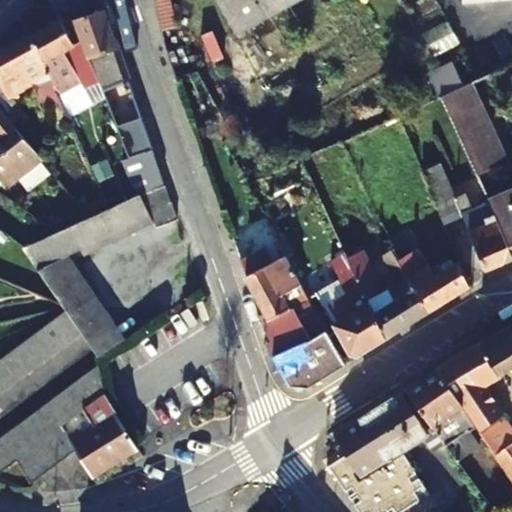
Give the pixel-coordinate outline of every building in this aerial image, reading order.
[(219,0),(239,32),(268,14),(260,0),(219,0)] [(260,0),(268,14),(288,4),(294,0),(260,0)] [(283,40),(302,29),(288,4),(268,14),(283,40)] [(109,105),(112,104),(124,137),(145,130),(103,9),(75,20),(96,76),(98,79),(109,105)] [(98,79),(96,76),(81,43),(64,50),(63,48),(69,45),(56,18),(27,33),(38,54),(54,90),(80,79),(82,86),(98,79)] [(27,33),(0,46),(0,72),(22,61),(37,97),(41,95),(46,104),(48,109),(60,103),(54,90),(38,54),(27,33)] [(439,95),(464,84),(457,68),(432,79),(439,95)] [(0,106),(15,125),(28,114),(27,113),(14,98),(2,82),(0,82),(0,106)] [(439,95),(437,96),(475,173),(503,161),(468,82),(464,84),(439,95)] [(0,128),(5,134),(15,125),(0,106),(0,128)] [(15,125),(5,134),(0,137),(0,169),(2,169),(12,182),(18,177),(26,189),(49,172),(41,161),(43,159),(15,125)] [(151,148),(145,130),(124,137),(122,137),(129,155),(151,148)] [(129,155),(145,191),(163,183),(151,148),(129,155)] [(142,192),(145,191),(129,155),(119,161),(135,196),(142,192)] [(169,201),(163,183),(145,191),(142,192),(149,208),(169,201)] [(433,199),(444,225),(463,218),(484,269),(511,257),(511,253),(493,211),(489,201),(485,194),(480,196),(483,205),(471,210),(465,194),(455,198),(452,191),(434,198),(433,199)] [(511,253),(511,191),(507,193),(511,204),(511,212),(502,217),(499,209),(493,211),(511,253)] [(81,254),(152,222),(154,228),(176,219),(169,201),(149,208),(142,192),(135,196),(108,208),(89,216),(57,231),(22,247),(64,305),(68,310),(83,331),(99,354),(125,337),(64,253),(77,247),(81,254)] [(511,212),(511,204),(507,193),(489,201),(493,211),(499,209),(502,217),(511,212)] [(246,276),(268,319),(296,304),(304,319),(293,325),(290,319),(273,328),(277,334),(268,339),(264,341),(270,352),(301,339),(303,342),(325,330),(316,315),(316,312),(278,239),(241,257),(241,259),(249,274),(246,276)] [(469,286),(459,261),(444,269),(433,276),(426,264),(418,269),(404,244),(397,247),(392,250),(427,312),(469,286)] [(427,312),(392,250),(383,255),(397,283),(381,293),(362,252),(348,258),(368,301),(386,339),(427,312)] [(426,264),(433,276),(444,269),(438,258),(426,264)] [(386,339),(368,301),(332,323),(349,355),(359,356),(386,339)] [(0,359),(0,363),(12,383),(83,331),(68,310),(0,359)] [(498,414),(480,384),(462,354),(436,369),(473,426),(511,487),(511,323),(479,344),(496,374),(511,365),(511,442),(496,417),(498,414)] [(344,363),(325,330),(303,342),(301,339),(270,352),(286,381),(305,388),(344,363)] [(479,344),(462,354),(480,384),(496,374),(479,344)] [(0,363),(0,391),(12,383),(0,363)] [(76,448),(92,475),(138,448),(103,389),(96,370),(93,365),(30,410),(59,459),(76,448)] [(404,389),(441,448),(453,463),(473,448),(464,431),(473,426),(436,369),(404,389)] [(329,466),(355,511),(399,511),(428,496),(402,452),(423,439),(397,395),(356,419),(370,442),(329,466)] [(0,464),(12,457),(28,481),(59,459),(30,410),(0,431),(0,464)] [(497,505),(506,500),(503,495),(494,500),(497,505)]
